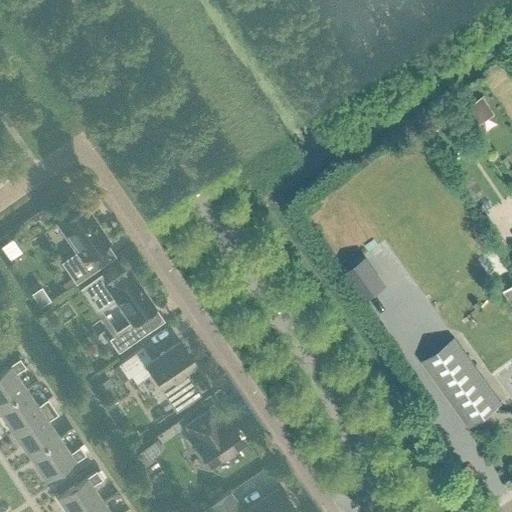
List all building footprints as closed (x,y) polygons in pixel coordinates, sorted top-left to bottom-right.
[(477,123),(494,112),(482,94),(465,105),(477,123)] [(422,117),(428,124),(453,107),(448,99),(422,117)] [(114,256),(105,242),(108,240),(83,204),(55,223),(75,252),(60,262),(75,283),(114,256)] [(365,252),(344,267),(348,274),(365,297),(381,285),(386,282),(365,252)] [(98,277),(80,289),(95,310),(112,298),(130,323),(108,338),(117,352),(147,331),(138,318),(154,307),(126,267),(102,283),(98,277)] [(511,282),(502,289),(511,302),(511,282)] [(468,426),(501,403),(455,338),(422,361),(468,426)] [(142,346),(117,363),(127,377),(130,375),(135,383),(150,373),(161,389),(174,409),(199,391),(187,372),(195,366),(178,341),(151,360),(142,346)] [(0,405),(25,389),(14,373),(24,366),(18,358),(7,365),(8,366),(0,370),(0,405)] [(101,371),(89,379),(97,390),(109,382),(101,371)] [(25,389),(0,405),(0,415),(12,433),(51,406),(46,398),(36,405),(25,389)] [(56,414),(51,406),(12,433),(28,457),(58,437),(46,421),(56,414)] [(208,467),(245,442),(229,419),(219,426),(208,409),(184,425),(196,441),(192,444),(208,467)] [(68,452),(58,437),(28,457),(45,481),(73,461),(73,462),(84,454),(78,446),(68,452)] [(152,456),(163,448),(156,438),(133,453),(155,485),(167,477),(152,456)] [(66,511),(85,511),(102,501),(91,485),(101,479),(95,470),(84,477),(84,478),(56,497),(66,511)] [(295,511),(278,487),(242,511),(227,491),(205,506),(209,511),(295,511)] [(109,511),(102,501),(85,511),(123,511),(120,511),(109,511)]
